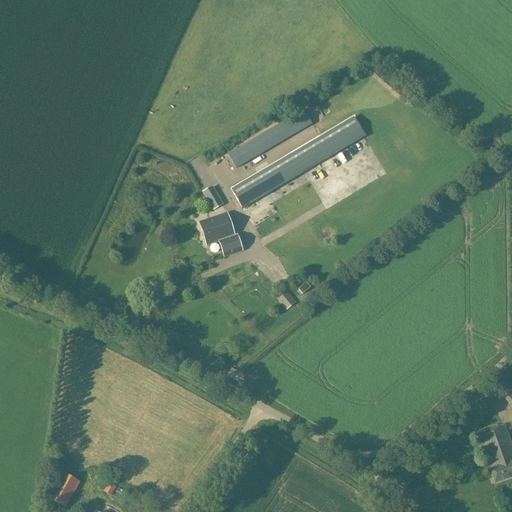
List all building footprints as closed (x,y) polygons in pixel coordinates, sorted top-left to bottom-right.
[(303,110),(227,155),(236,170),(313,126),(303,110)] [(243,210),(365,137),(353,117),(231,190),(242,209),(243,210)] [(213,212),(223,206),(213,187),(202,193),(213,212)] [(224,258),(243,252),(237,236),(235,237),(227,214),(199,224),(207,247),(219,243),(224,258)] [(303,295),(311,289),(306,284),(298,290),(303,295)] [(279,299),(287,310),(297,303),(289,292),(279,299)] [(495,484),(511,477),(511,448),(504,426),(480,434),(492,469),(490,469),(495,484)] [(66,510),(80,484),(58,471),(44,497),(66,510)] [(116,487),(106,482),(101,491),(111,497),(116,487)] [(79,508),(88,494),(83,491),(74,504),(79,508)]
